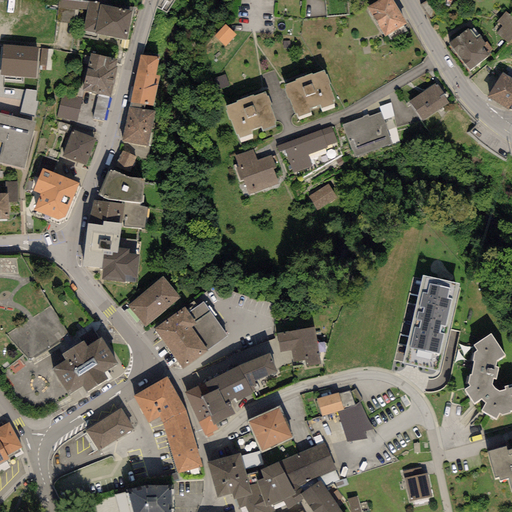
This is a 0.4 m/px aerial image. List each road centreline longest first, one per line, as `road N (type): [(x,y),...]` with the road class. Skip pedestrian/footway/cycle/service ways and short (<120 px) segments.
road 1 (residential): [(203,448),(270,397),(374,372),(408,389),(423,412),(446,511)]
road 2 (tertiary): [(68,260),(150,0)]
road 3 (residential): [(438,55),(352,109),(256,145)]
road 4 (tertiary): [(37,453),(58,428),(123,389),(144,357)]
road 5 (tertiary): [(144,357),(68,260)]
